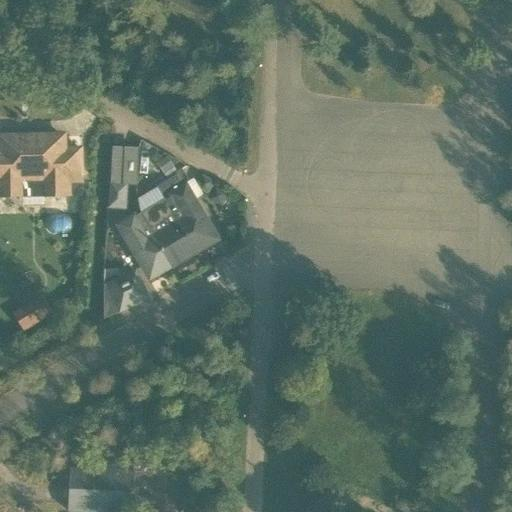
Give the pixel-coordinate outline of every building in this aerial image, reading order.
[(223,0),(165,0),(210,24),(223,0)] [(0,198),(71,197),(71,182),(81,182),(81,149),(63,149),(63,137),(0,137),(0,149),(0,150),(0,198)] [(136,185),(137,148),(112,147),(109,209),(125,210),(126,185),(136,185)] [(185,189),(165,200),(194,251),(214,239),(185,189)] [(194,251),(165,200),(141,215),(170,265),(194,251)] [(141,215),(121,226),(150,277),(170,265),(141,215)] [(104,318),(148,299),(135,270),(105,285),(104,318)] [(11,310),(20,330),(54,315),(45,294),(11,310)] [(75,511),(161,511),(164,473),(151,472),(151,463),(135,462),(134,471),(71,469),(69,511),(75,511)]
